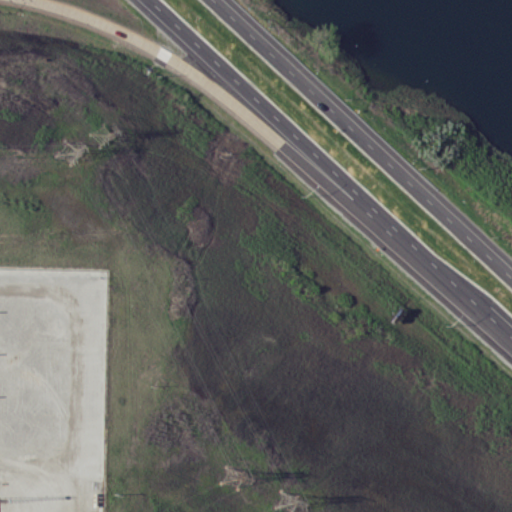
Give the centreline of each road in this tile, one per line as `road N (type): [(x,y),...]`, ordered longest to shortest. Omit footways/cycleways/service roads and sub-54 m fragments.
road 1 (primary): [(511,281),(210,0)]
road 2 (motorway): [(19,0),(83,13),(182,63),(361,202)]
road 3 (primary): [(151,0),(361,202)]
road 4 (primary): [(361,202),(504,332)]
